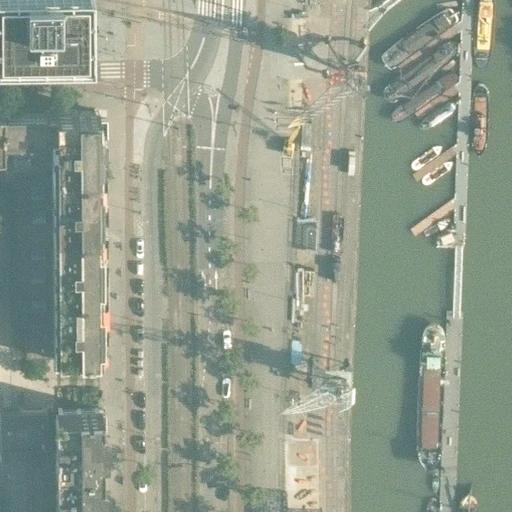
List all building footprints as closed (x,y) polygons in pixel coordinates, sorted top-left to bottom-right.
[(0,0),(0,16),(80,16),(80,19),(82,19),(84,19),(84,15),(81,15),(81,0),(0,0)] [(479,85),(481,85),(483,85),(486,81),(491,73),(492,67),(493,48),(494,20),(493,9),(489,1),(488,0),(480,0),(480,1),(477,8),(475,18),(473,48),(472,65),(473,72),(477,81),(479,85)] [(390,71),(396,68),(445,34),(455,23),(455,19),(451,12),(447,11),(434,19),(385,55),(380,58),(380,60),(387,70),(390,71)] [(383,90),(383,96),(386,101),(390,103),(394,104),(413,92),(450,65),(458,56),(459,51),(453,44),(449,43),(443,45),(386,88),(383,90)] [(476,160),(479,164),(484,160),(487,155),(490,145),(492,126),(490,105),(489,96),(486,92),(482,91),(479,92),(476,95),(474,103),(471,125),(471,144),(474,155),(476,160)] [(55,166),(55,142),(55,110),(3,111),(3,139),(3,182),(13,182),(14,182),(14,176),(14,166),(55,166)] [(95,145),(95,142),(95,139),(99,139),(106,137),(106,118),(99,119),(95,113),(95,110),(55,110),(55,142),(55,166),(14,166),(14,176),(55,176),(55,172),(95,172),(95,170),(98,165),(107,164),(107,146),(99,145),(95,145)] [(96,204),(95,201),(95,198),(99,198),(107,197),(107,178),(98,178),(95,172),(55,172),(55,176),(14,176),(14,182),(13,182),(13,226),(55,226),(55,231),(96,231),(96,230),(98,224),(107,224),(107,205),(99,204),(96,204)] [(478,181),(474,184),(471,200),(467,242),(471,255),(477,262),(482,257),(487,243),(488,190),(485,183),(482,181),(478,181)] [(56,236),(55,231),(55,226),(13,226),(13,236),(56,236)] [(96,264),(96,260),(96,257),(100,258),(107,256),(107,238),(98,238),(96,232),(96,231),(55,231),(56,236),(56,260),(56,285),(56,291),(96,290),(96,289),(98,284),(107,284),(107,265),(100,264),(96,264)] [(56,260),(56,236),(13,236),(13,260),(56,260)] [(56,285),(56,260),(13,260),(13,285),(56,285)] [(303,358),(314,358),(316,267),(295,266),(294,321),(291,321),(290,350),(303,350),(303,358)] [(56,295),(56,291),(56,285),(13,285),(13,295),(56,295)] [(96,323),(96,320),(96,317),(100,317),(108,316),(107,297),(98,297),(96,291),(96,290),(56,291),(56,295),(13,295),(14,332),(23,332),(24,352),(96,352),(96,349),(99,343),(108,343),(108,324),(100,323),(96,323)] [(436,455),(437,445),(443,340),(442,329),(437,321),(431,318),(424,322),(420,327),(417,340),(414,444),(415,454),(421,464),(425,466),(430,463),(436,455)] [(463,348),(462,352),(458,464),(460,466),(463,468),(492,469),(496,467),(498,465),(502,353),(500,350),(497,348),(466,347),(463,348)] [(46,443),(46,408),(18,408),(10,408),(0,408),(0,431),(0,440),(0,444),(11,444),(18,444),(28,444),(46,443)] [(54,408),(46,408),(46,443),(46,463),(54,463),(102,463),(102,459),(105,459),(105,440),(96,441),(96,431),(105,431),(104,413),(102,413),(102,408),(54,408)] [(46,463),(46,443),(28,444),(28,463),(46,463)] [(102,463),(54,463),(46,463),(28,463),(28,511),(105,511),(105,495),(97,495),(97,486),(105,486),(105,468),(102,468),(102,463)] [(318,511),(319,511),(318,472),(283,473),(283,510),(283,511),(318,511)] [(469,481),(467,479),(465,479),(462,481),(460,485),(458,493),(458,503),(457,511),(470,511),(472,503),(472,493),(471,485),(469,481)]
